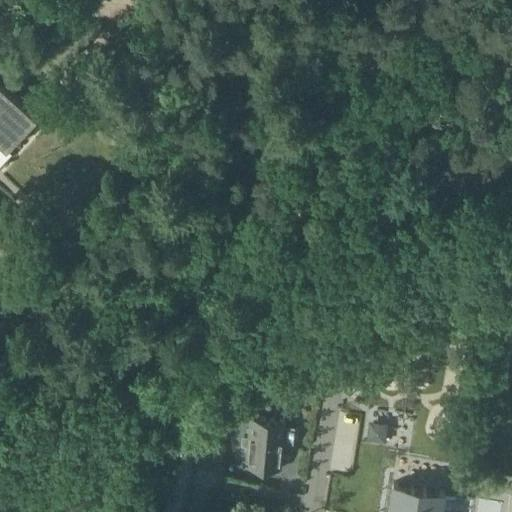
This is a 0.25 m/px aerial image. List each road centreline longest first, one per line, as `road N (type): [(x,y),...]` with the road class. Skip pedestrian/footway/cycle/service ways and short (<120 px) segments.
road 1 (unclassified): [(0,443),(511,252)]
road 2 (track): [(179,373),(155,511)]
